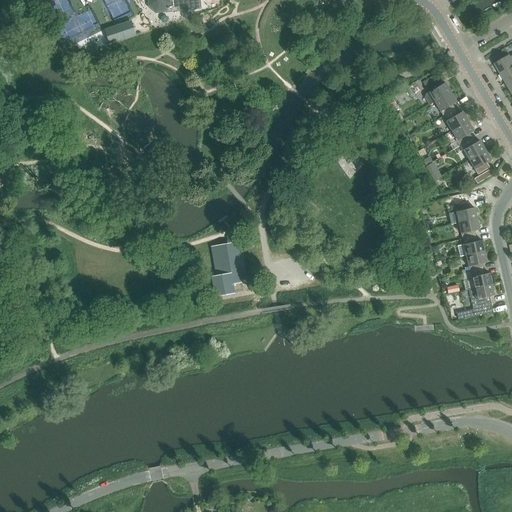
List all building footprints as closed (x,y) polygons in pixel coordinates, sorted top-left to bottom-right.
[(148,0),(149,5),(156,12),(166,10),(167,13),(183,11),(184,8),(185,9),(191,0),(148,0)] [(96,11),(92,13),(97,24),(123,12),(117,1),(107,6),(109,10),(98,16),(96,11)] [(106,33),(109,44),(135,35),(132,24),(106,33)] [(500,74),(511,66),(511,58),(506,48),(502,50),(506,57),(495,64),(500,74)] [(511,79),(511,66),(500,74),(506,83),(511,79)] [(441,85),(435,75),(423,82),(429,92),(425,94),(425,97),(429,105),(435,102),(451,92),(445,83),(441,85)] [(435,102),(443,117),(455,109),(453,105),(457,102),(451,92),(435,102)] [(393,98),(388,100),(392,107),(397,104),(393,98)] [(443,117),(452,131),(468,121),(462,112),(458,114),(455,109),(443,117)] [(452,131),(460,145),(472,138),(470,134),(474,131),(468,121),(452,131)] [(460,145),(469,160),(485,150),(479,140),(475,143),(472,138),(460,145)] [(487,162),(491,160),(485,150),(469,160),(478,175),(490,168),(487,162)] [(430,156),(423,160),(427,166),(433,162),(430,156)] [(438,171),(432,175),(435,180),(441,176),(438,171)] [(455,206),(459,223),(477,219),(474,208),(470,209),(468,203),(458,205),(455,206)] [(479,230),(477,219),(459,223),(462,239),(476,236),(475,231),(479,230)] [(458,246),(460,257),(466,256),(484,251),(482,240),(477,241),(476,236),(462,239),(460,240),(461,245),(458,246)] [(241,241),(211,247),(216,276),(211,276),(215,297),(235,293),(233,284),(248,282),(241,241)] [(466,256),(470,272),(483,269),(482,264),(487,263),(484,251),(466,256)] [(473,288),(492,284),(495,284),(493,275),(490,276),(489,273),(484,274),(483,269),(470,272),(473,288)] [(494,295),(492,284),(473,288),(468,289),(474,316),(493,312),(489,296),(494,295)] [(458,285),(447,288),(448,293),(459,291),(458,285)] [(275,452),(287,451),(287,443),(274,444),(275,452)]
